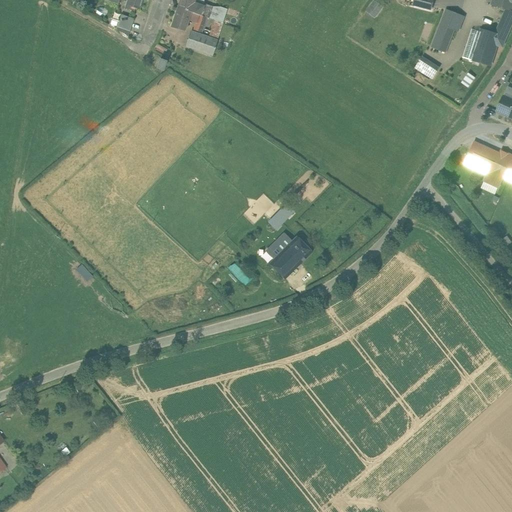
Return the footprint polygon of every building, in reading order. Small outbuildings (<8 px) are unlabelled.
[(142,0),(127,0),(125,8),(131,10),(132,7),(139,9),(142,0)] [(195,0),(179,0),(177,8),(198,15),(200,15),(203,8),(202,8),(193,5),(195,0)] [(375,17),(384,6),(375,0),(373,0),(366,10),(375,17)] [(414,0),(414,5),(431,10),(433,0),(414,0)] [(511,0),(494,0),(492,6),(507,11),(511,12),(511,0)] [(213,7),(203,3),(202,8),(203,8),(200,15),(206,18),(209,18),(213,7)] [(448,6),(432,47),(445,52),(454,29),(458,31),(460,27),(461,27),(466,13),(448,6)] [(220,7),(216,20),(223,23),(227,9),(220,7)] [(198,15),(177,8),(170,27),(185,32),(189,20),(196,23),(198,15)] [(511,12),(507,11),(497,34),(496,45),(503,47),(511,25),(511,12)] [(134,19),(121,15),(117,27),(130,31),(134,19)] [(200,15),(198,15),(196,23),(194,30),(201,33),(206,18),(200,15)] [(216,20),(215,20),(209,35),(218,38),(223,23),(216,20)] [(497,34),(482,30),(481,35),(472,60),(490,65),(496,45),(497,34)] [(191,31),(188,40),(203,45),(206,36),(191,31)] [(481,35),(471,31),(462,57),(472,60),(481,35)] [(203,45),(188,40),(186,46),(212,55),(217,40),(206,36),(203,45)] [(438,68),(423,58),(417,68),(432,78),(438,68)] [(163,60),(159,59),(157,64),(155,69),(159,70),(162,72),(166,62),(163,60)] [(511,100),(504,97),(497,111),(511,117),(511,100)] [(511,155),(507,153),(503,161),(499,159),(501,155),(474,142),(470,150),(472,152),(471,154),(469,153),(464,163),(488,174),(484,182),(498,188),(503,177),(511,181),(511,155)] [(287,218),(281,212),(269,223),(275,229),(287,218)] [(311,252),(296,237),(290,244),(286,240),(286,238),(283,235),(278,240),(300,263),(311,252)] [(300,263),(278,240),(262,256),(284,279),(300,263)] [(249,273),(235,259),(227,267),(240,281),(248,273),(249,273)] [(82,263),(76,269),(87,281),(93,275),(82,263)] [(253,278),(248,273),(240,281),(245,286),(253,278)]
